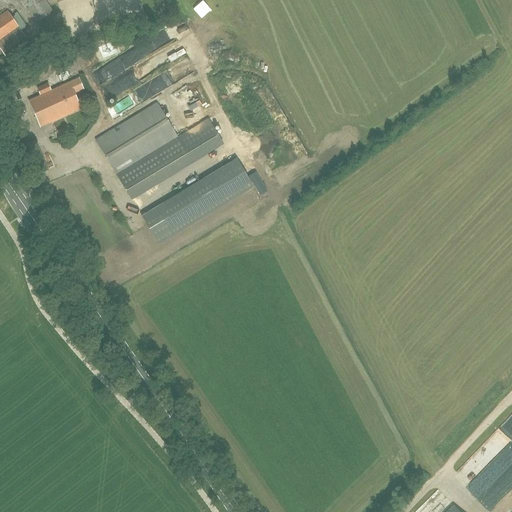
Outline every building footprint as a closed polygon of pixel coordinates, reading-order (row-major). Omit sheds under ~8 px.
[(21,0),(37,22),(53,12),(44,0),(21,0)] [(26,38),(7,11),(0,16),(0,49),(3,54),(26,38)] [(45,52),(37,55),(40,61),(47,58),(45,52)] [(0,95),(27,88),(25,82),(34,80),(32,70),(23,73),(22,72),(0,77),(0,95)] [(116,100),(144,82),(138,72),(110,91),(116,100)] [(73,93),(83,89),(78,79),(51,92),(47,84),(37,89),(40,96),(28,102),(40,127),(80,109),(73,93)] [(234,100),(278,172),(306,155),(307,154),(264,82),(263,82),(234,100)] [(116,175),(178,138),(157,103),(96,140),(116,175)] [(117,178),(126,193),(223,137),(209,113),(192,123),(196,129),(163,147),(165,150),(117,178)] [(141,219),(156,246),(253,193),(243,175),(245,174),(226,138),(126,193),(133,205),(139,202),(147,216),(141,219)] [(28,178),(48,170),(36,140),(16,148),(28,178)] [(508,445),(511,440),(511,419),(497,435),(508,445)] [(469,476),(472,479),(489,464),(481,456),(452,483),(458,489),(462,485),(461,484),(464,481),(464,480),(469,476)] [(511,511),(511,472),(480,497),(490,510),(496,505),(501,511),(511,511)]
